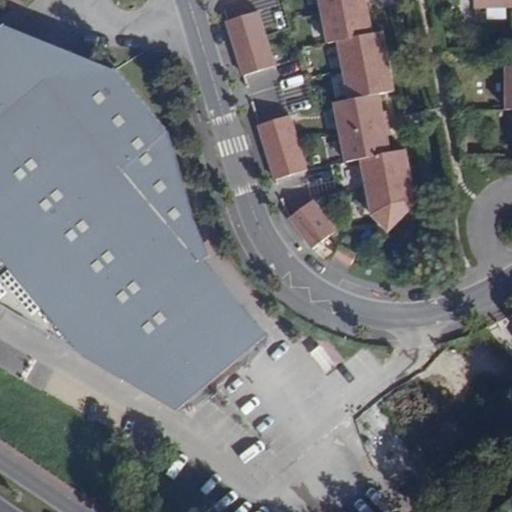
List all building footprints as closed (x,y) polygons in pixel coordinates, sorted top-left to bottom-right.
[(320,0),(322,10),(367,0),(366,0),(320,0)] [(372,30),(367,0),(322,10),(328,39),(338,37),(373,31),(372,30)] [(264,32),(257,8),(241,13),(249,41),(265,36),(264,32)] [(241,13),(226,17),(234,46),(249,41),(241,13)] [(338,37),(344,68),(388,59),(383,28),(372,30),(373,31),(338,37)] [(268,343),(204,268),(177,235),(195,222),(170,138),(117,75),(74,111),(6,30),(0,34),(0,301),(14,319),(179,418),(268,343)] [(265,36),(249,41),(258,69),(273,64),(265,36)] [(249,41),(234,46),(242,74),(258,69),(249,41)] [(379,92),(394,89),(388,59),(344,68),(349,98),(379,92)] [(349,98),(334,101),(339,131),(384,122),(379,92),(349,98)] [(288,115),(272,119),(281,148),(296,143),(288,115)] [(272,119),(257,124),(265,153),(281,148),(272,119)] [(389,152),(384,122),(339,131),(345,161),(360,158),(389,152)] [(304,171),(296,143),(281,148),(289,176),(304,171)] [(281,148),(265,153),(273,181),(289,176),(281,148)] [(389,152),(360,158),(365,189),(410,180),(405,149),(389,152)] [(413,193),(410,180),(365,189),(370,217),(387,233),(419,201),(413,193)] [(334,232),(311,201),(288,218),(304,243),(318,233),(323,241),(334,232)] [(177,235),(204,268),(210,263),(195,222),(177,235)] [(318,233),(304,243),(310,251),(323,241),(318,233)] [(349,269),(354,260),(338,251),(332,260),(349,269)] [(0,310),(14,319),(0,301),(0,310)] [(323,347),(312,353),(325,373),(335,367),(323,347)]
